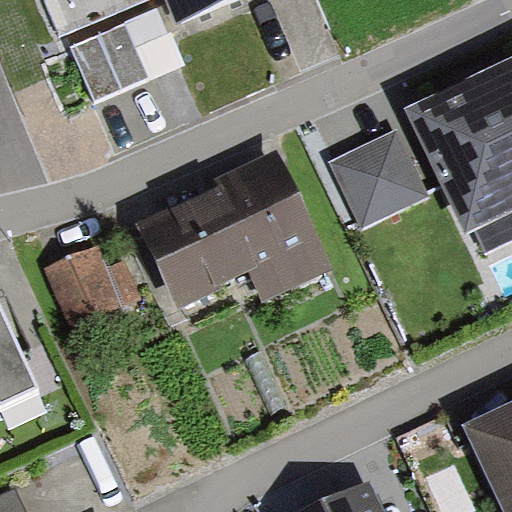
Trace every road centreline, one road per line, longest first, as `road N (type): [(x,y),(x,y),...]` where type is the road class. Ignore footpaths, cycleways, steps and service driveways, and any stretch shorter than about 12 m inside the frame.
road 1 (residential): [(511,13),(80,199),(0,214)]
road 2 (residential): [(511,355),(205,502),(200,511)]
